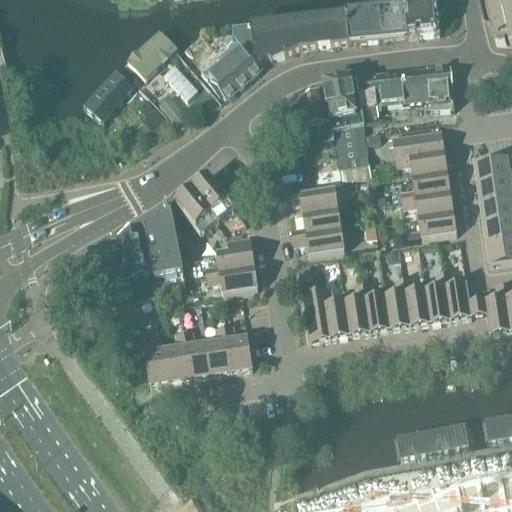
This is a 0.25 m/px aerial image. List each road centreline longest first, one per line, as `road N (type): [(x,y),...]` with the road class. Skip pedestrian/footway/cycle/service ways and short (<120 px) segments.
road 1 (residential): [(229,129),(259,98),(295,79),(471,60)]
road 2 (residential): [(511,278),(477,282),(458,149),(471,60)]
road 3 (residential): [(290,368),(260,162),(229,129)]
road 4 (residential): [(290,368),(484,336)]
road 5 (primary): [(97,511),(0,371)]
road 6 (residential): [(153,406),(286,386),(290,368)]
road 7 (unclassified): [(0,287),(118,207)]
road 8 (unclassified): [(118,207),(77,214),(0,247)]
